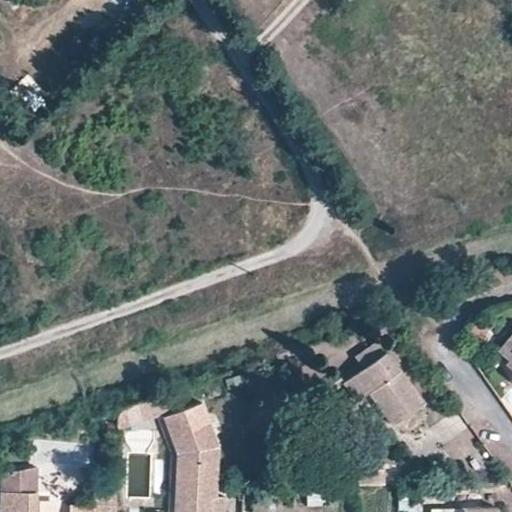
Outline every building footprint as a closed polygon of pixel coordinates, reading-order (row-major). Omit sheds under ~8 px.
[(510,363),(511,360),(511,338),(499,353),(510,363)] [(367,370),(389,354),(381,342),(358,358),(367,370)] [(425,404),(389,354),(367,370),(347,384),(360,403),(372,394),(395,426),(425,404)] [(171,416),(164,394),(117,410),(116,435),(162,419),(171,416)] [(178,447),(172,449),(174,455),(173,511),(222,511),(223,499),(215,499),(215,449),(199,406),(171,416),(162,419),(169,439),(174,436),(178,447)] [(169,439),(172,449),(178,447),(174,436),(169,439)] [(0,497),(28,497),(28,469),(0,476),(0,497)] [(348,472),(348,486),(386,486),(386,471),(348,472)] [(92,511),(70,511),(69,511),(33,511),(33,497),(28,497),(0,497),(0,511),(92,511)] [(92,511),(114,511),(115,498),(93,498),(92,511)] [(267,511),(267,501),(253,500),(252,511),(267,511)]
